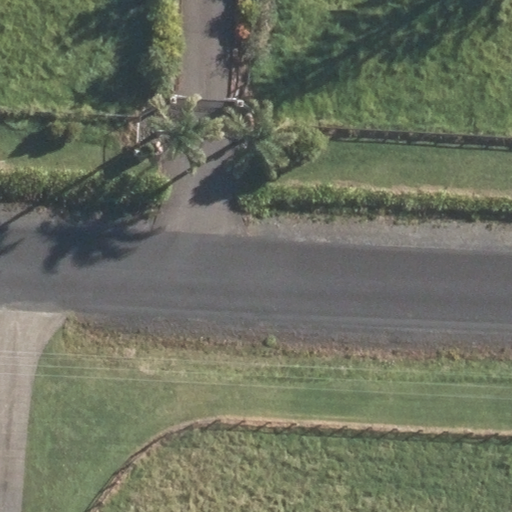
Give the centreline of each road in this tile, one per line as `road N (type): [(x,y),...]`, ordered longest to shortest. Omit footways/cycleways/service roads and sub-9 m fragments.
road 1 (unclassified): [(511,288),(0,259)]
road 2 (unknown): [(12,260),(5,511)]
